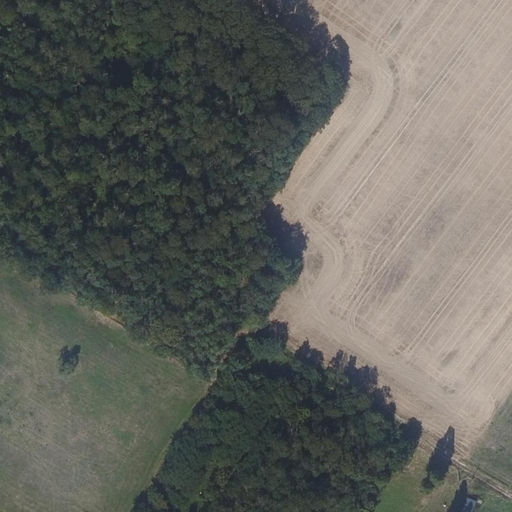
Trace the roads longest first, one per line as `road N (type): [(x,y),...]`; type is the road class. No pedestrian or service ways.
road 1 (track): [(240,323),(261,323),(511,497)]
road 2 (track): [(244,226),(228,272),(240,323),(213,368)]
